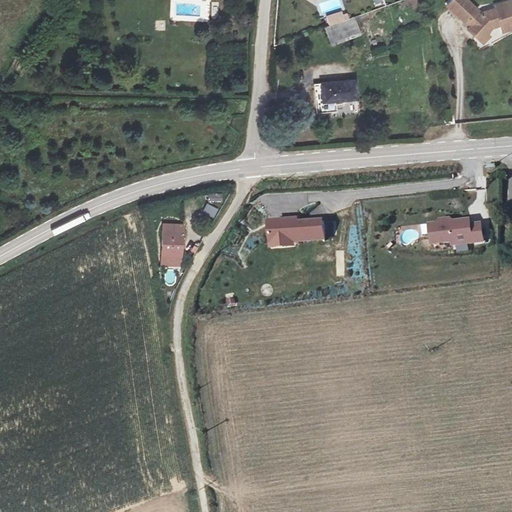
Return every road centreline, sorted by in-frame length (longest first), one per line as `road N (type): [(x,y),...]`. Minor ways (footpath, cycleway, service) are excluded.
road 1 (secondary): [(241,162),(511,142)]
road 2 (secondary): [(241,162),(107,200),(0,256)]
road 3 (track): [(177,327),(204,511)]
road 4 (unclassified): [(241,162),(180,296),(177,327)]
road 5 (unclassified): [(266,0),(258,103),(241,162)]
